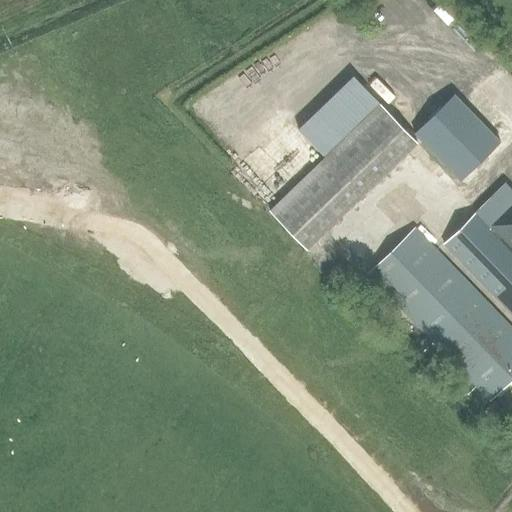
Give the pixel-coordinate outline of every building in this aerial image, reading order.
[(453,94),(414,132),(459,180),(499,142),(453,94)] [(379,104),(268,210),(306,249),(417,143),(379,104)] [(272,176),(273,176),(253,191),(264,205),(293,183),(282,168),(272,176)] [(511,206),(490,227),(476,212),(443,244),(511,314),(511,206)] [(489,401),(511,379),(511,328),(414,227),(366,274),(489,401)] [(493,402),(485,411),(493,419),(502,410),(493,402)]
